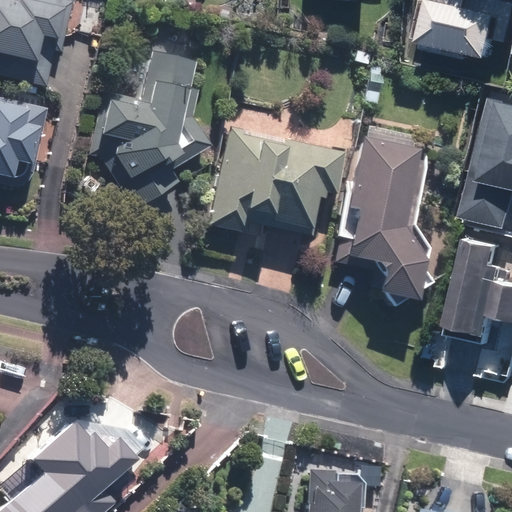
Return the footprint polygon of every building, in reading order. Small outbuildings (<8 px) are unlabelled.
[(0,0),(0,78),(37,87),(46,50),(55,53),(66,4),(47,0),(0,0)] [(508,45),(511,28),(511,5),(491,0),(437,0),(436,3),(425,0),(415,42),(486,60),(491,41),(508,45)] [(143,54),(134,105),(126,104),(128,96),(96,90),(86,148),(128,209),(166,189),(170,168),(199,146),(181,105),(189,62),(143,54)] [(0,184),(19,189),(39,110),(0,100),(0,184)] [(511,102),(497,100),(481,181),(511,187),(511,102)] [(256,227),(304,237),(313,193),(328,196),(337,154),(224,131),(204,227),(254,238),(256,227)] [(364,273),(364,291),(370,300),(375,297),(382,308),(423,281),(415,269),(418,247),(405,228),(422,155),(354,140),(328,263),(350,268),(364,273)] [(453,185),(446,222),(498,232),(505,195),(453,185)] [(440,334),(485,344),(491,321),(511,326),(511,271),(503,269),(508,247),(463,237),(440,334)] [(0,505),(0,511),(72,511),(90,494),(100,503),(116,486),(106,476),(119,463),(100,444),(89,455),(57,425),(17,467),(27,477),(0,505)] [(294,490),(292,511),(353,511),(356,476),(302,473),(301,490),(294,490)]
